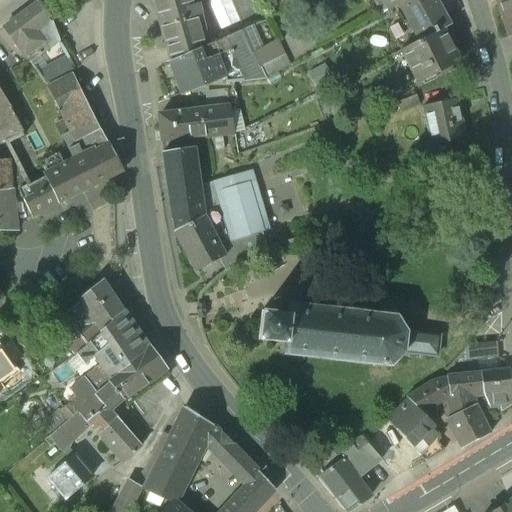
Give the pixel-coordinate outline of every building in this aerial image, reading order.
[(191,0),(152,0),(160,25),(159,25),(169,62),(209,45),(201,16),(202,15),(199,4),(193,6),(191,0)] [(259,0),(230,0),(244,30),(270,19),(259,0)] [(381,0),(388,11),(398,5),(407,0),(381,0)] [(432,0),(407,0),(398,5),(410,27),(415,25),(423,40),(442,30),(448,27),(432,0)] [(511,0),(497,0),(503,16),(501,17),(509,37),(511,35),(511,0)] [(37,3),(5,28),(26,57),(37,48),(44,43),(36,32),(48,21),(47,17),(37,3)] [(423,40),(400,51),(415,82),(432,73),(433,75),(458,62),(442,30),(423,40)] [(169,62),(182,95),(224,78),(227,84),(265,80),(253,54),(242,31),(209,45),(169,62)] [(275,41),(253,54),(265,80),(288,66),(275,41)] [(37,48),(26,57),(34,68),(46,62),(37,48)] [(66,58),(37,73),(46,85),(73,71),(66,58)] [(10,108),(9,109),(21,133),(5,142),(4,142),(17,168),(27,188),(45,179),(47,178),(46,176),(31,147),(46,139),(42,130),(48,127),(46,123),(62,114),(86,101),(72,76),(10,108)] [(10,108),(0,91),(0,132),(5,142),(21,133),(9,109),(10,108)] [(92,153),(46,176),(47,178),(45,179),(49,187),(58,204),(122,172),(86,101),(62,114),(76,143),(84,139),(92,153)] [(456,102),(423,109),(432,150),(465,143),(456,102)] [(229,108),(159,116),(161,141),(203,137),(203,139),(232,135),(229,108)] [(246,173),(200,186),(194,148),(162,153),(173,221),(175,232),(174,232),(196,271),(224,256),(230,268),(242,259),(266,249),(261,231),(266,230),(253,182),(248,183),(246,173)] [(10,160),(0,161),(0,190),(13,189),(13,191),(27,188),(17,168),(11,170),(10,160)] [(45,179),(27,188),(31,196),(49,187),(45,179)] [(31,196),(23,201),(31,217),(58,204),(49,187),(31,196)] [(13,189),(0,190),(0,230),(17,231),(13,191),(13,189)] [(103,280),(77,301),(79,303),(100,331),(123,311),(103,280)] [(79,303),(55,322),(60,328),(68,321),(79,336),(67,346),(74,354),(100,331),(79,303)] [(371,315),(355,313),(355,311),(351,310),(351,312),(335,311),(335,308),(331,308),(330,310),(315,308),(315,306),(311,305),(310,308),(294,306),(295,304),(291,303),(290,305),(288,305),(287,314),(284,343),(283,352),(285,352),(285,355),(289,355),(289,353),(305,355),(305,357),(309,358),(310,355),(325,357),(325,359),(329,360),(330,358),(345,359),(345,362),(350,362),(350,360),(365,362),(365,364),(370,365),(370,362),(385,364),(385,366),(390,367),(390,364),(401,353),(403,354),(404,352),(418,354),(421,334),(406,332),(405,330),(403,331),(395,317),(396,315),(391,315),(391,317),(375,315),(376,313),(371,312),(371,315)] [(148,348),(124,312),(123,311),(100,331),(74,354),(81,365),(95,355),(105,371),(112,381),(148,348)] [(257,340),(284,343),(287,314),(261,311),(257,340)] [(496,362),(497,344),(469,343),(468,361),(496,362)] [(112,381),(109,384),(123,400),(165,370),(148,348),(112,381)] [(511,395),(508,370),(481,373),(483,397),(483,403),(498,402),(500,409),(511,400),(511,395)] [(105,371),(88,384),(95,393),(96,394),(109,384),(112,381),(105,371)] [(481,373),(447,376),(447,378),(450,399),(451,407),(452,414),(475,407),(471,398),(483,397),(481,373)] [(447,378),(429,383),(441,402),(450,399),(447,378)] [(429,383),(409,397),(417,410),(419,410),(441,402),(429,383)] [(109,384),(96,394),(95,393),(93,394),(103,405),(104,406),(85,422),(89,426),(100,439),(107,433),(103,428),(116,417),(110,411),(123,400),(109,384)] [(93,394),(75,410),(76,412),(77,412),(84,421),(103,405),(93,394)] [(409,397),(386,421),(402,437),(407,442),(412,448),(434,426),(419,410),(417,410),(409,397)] [(451,407),(443,408),(446,417),(452,414),(451,407)] [(475,407),(452,414),(446,417),(462,447),(488,434),(475,407)] [(144,489),(143,490),(170,503),(174,505),(175,503),(193,466),(194,466),(198,457),(197,457),(204,443),(213,425),(212,424),(185,408),(155,466),(144,489)] [(76,412),(44,440),(49,447),(53,444),(59,451),(60,449),(65,455),(73,441),(72,440),(89,426),(85,422),(84,421),(77,412),(76,412)] [(124,428),(116,417),(103,428),(107,433),(100,439),(113,454),(116,452),(123,461),(132,453),(132,454),(134,452),(133,452),(140,446),(129,433),(131,431),(126,426),(124,428)] [(370,436),(357,450),(373,466),(402,437),(386,421),(370,436)] [(258,473),(213,425),(204,443),(233,467),(249,482),(258,473)] [(368,434),(331,448),(311,454),(319,473),(331,487),(351,474),(355,480),(373,466),(357,450),(370,436),(368,434)] [(420,458),(407,442),(392,456),(405,471),(420,458)] [(74,457),(49,479),(66,499),(91,477),(74,457)] [(146,462),(140,469),(132,483),(140,487),(144,489),(155,466),(146,462)] [(249,482),(223,511),(252,511),(274,489),(258,473),(249,482)] [(351,474),(331,487),(350,510),(368,498),(355,480),(351,474)] [(132,483),(129,481),(117,502),(129,508),(140,487),(132,483)] [(511,511),(511,500),(491,511),(511,511)] [(127,511),(129,508),(117,502),(112,511),(127,511)] [(185,511),(175,503),(174,505),(170,503),(162,511),(185,511)]
